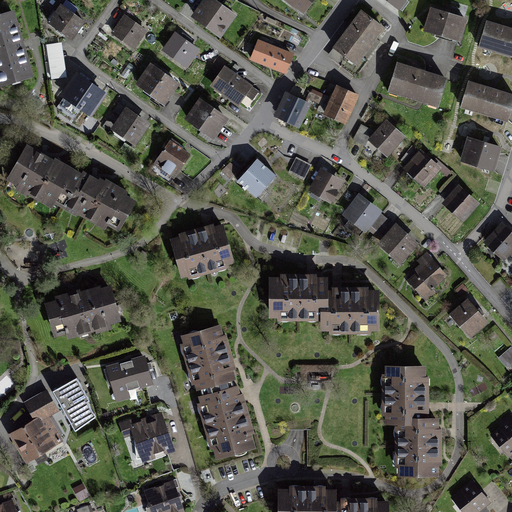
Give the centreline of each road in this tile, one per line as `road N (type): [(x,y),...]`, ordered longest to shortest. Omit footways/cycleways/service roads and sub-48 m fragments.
road 1 (residential): [(180,202),(228,216),(271,250),(350,259),(456,368),(459,447),(438,483),(421,494),(292,473)]
road 2 (residential): [(118,0),(82,49),(83,64),(222,158)]
road 3 (residential): [(457,256),(337,155),(260,120)]
road 4 (residential): [(0,117),(36,126),(180,202)]
road 5 (residential): [(279,89),(153,0)]
